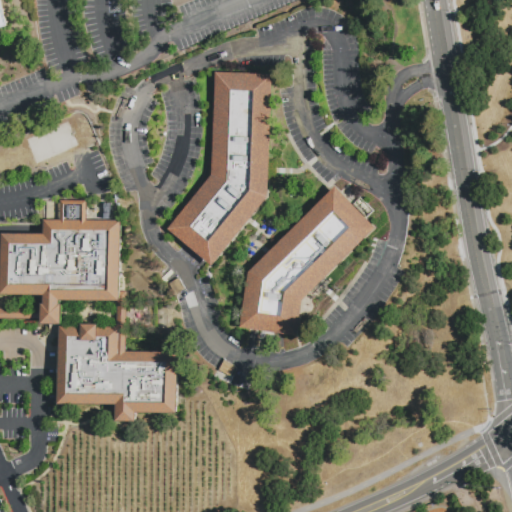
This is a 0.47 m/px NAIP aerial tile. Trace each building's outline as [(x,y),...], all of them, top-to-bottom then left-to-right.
[(0,0),(2,0),(10,25),(0,27),(0,0)] [(214,266),(169,230),(213,175),(217,73),(274,75),(270,197),(214,266)] [(83,125),(88,123),(94,137),(89,139),(83,125)] [(299,339),(242,330),(249,272),(336,187),(377,228),(305,303),(299,339)] [(3,234),(45,234),(45,220),(62,220),(62,201),(87,201),(87,220),(121,220),(121,292),(126,292),(126,352),(178,352),(178,414),(137,414),(137,422),(118,422),(118,405),(60,405),(60,326),(81,326),(81,325),(98,325),(98,328),(117,328),(117,301),(61,301),(61,306),(62,306),(62,324),(43,324),(43,320),(0,320),(0,311),(43,311),(43,305),(46,305),(46,296),(3,296),(3,234)] [(179,277),(170,285),(166,282),(176,273),(179,277)] [(177,298),(170,287),(180,281),(186,292),(177,298)] [(231,376),(219,370),(224,360),(236,366),(231,376)] [(218,370),(233,377),(229,384),(214,377),(218,370)]
